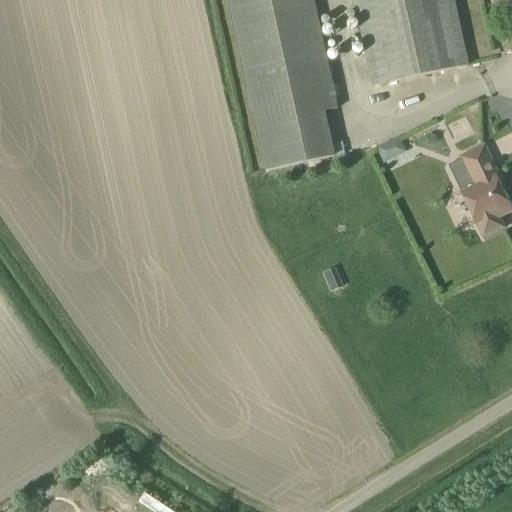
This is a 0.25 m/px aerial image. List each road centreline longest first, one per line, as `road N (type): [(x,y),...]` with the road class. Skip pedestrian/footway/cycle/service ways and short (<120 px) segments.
road 1 (track): [(0,239),(134,428),(203,484),(258,511)]
road 2 (unclassified): [(339,511),(511,402)]
